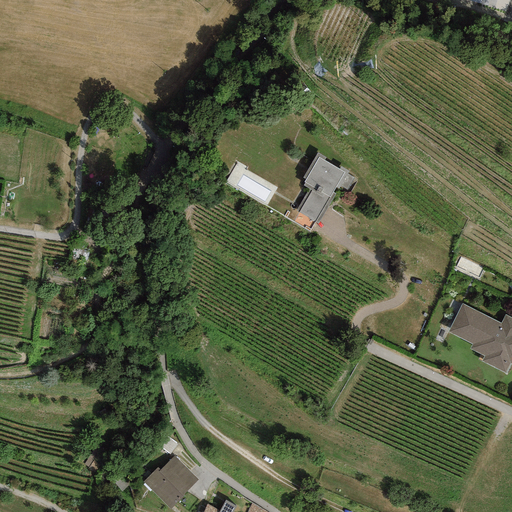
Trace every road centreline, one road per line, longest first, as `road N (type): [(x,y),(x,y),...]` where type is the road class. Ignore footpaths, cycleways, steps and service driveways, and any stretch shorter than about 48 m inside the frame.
road 1 (track): [(162,375),(211,432),(342,511)]
road 2 (residential): [(277,511),(205,465),(185,442),(162,375)]
